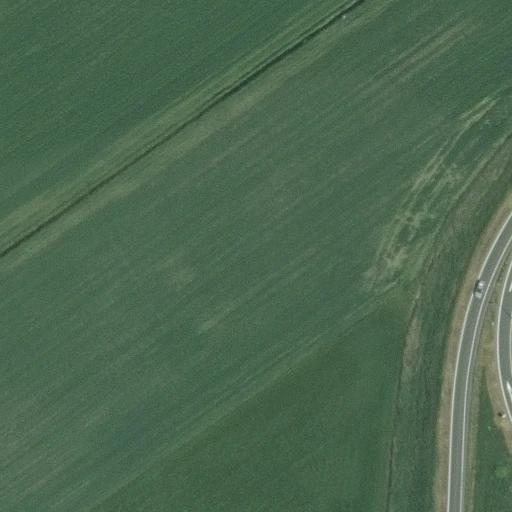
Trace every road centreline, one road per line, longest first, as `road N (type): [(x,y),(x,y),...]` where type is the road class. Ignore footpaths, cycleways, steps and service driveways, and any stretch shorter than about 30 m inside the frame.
road 1 (trunk): [(511,224),(474,307),(461,367),(453,511)]
road 2 (trunk): [(511,404),(504,339),(511,279)]
